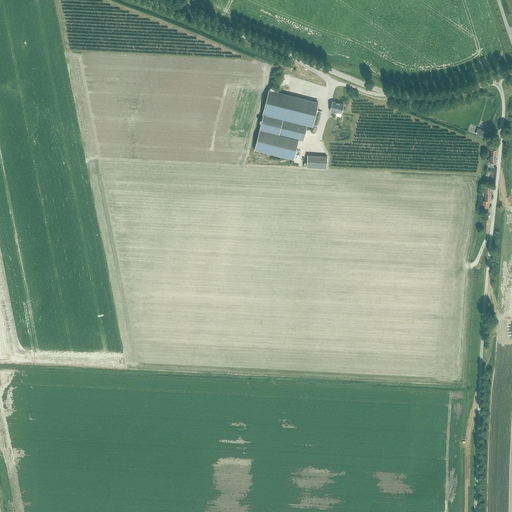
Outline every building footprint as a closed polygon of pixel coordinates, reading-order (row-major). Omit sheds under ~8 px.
[(318,102),(286,94),(275,91),(276,87),(270,86),(254,150),(293,159),(298,139),(303,140),(307,125),(312,127),(312,124),(314,125),(318,126),(322,111),(316,110),(318,102)] [(344,104),(332,101),(330,111),(331,111),(330,112),(334,113),(336,114),(337,112),(341,114),(344,104)] [(486,137),(487,132),(478,129),(476,133),(486,137)] [(327,156),(325,156),(308,155),(307,167),(327,169),(327,156)] [(492,188),(485,187),(485,193),(486,193),(486,200),(484,200),(483,208),(489,209),(490,201),(491,201),(492,188)]
